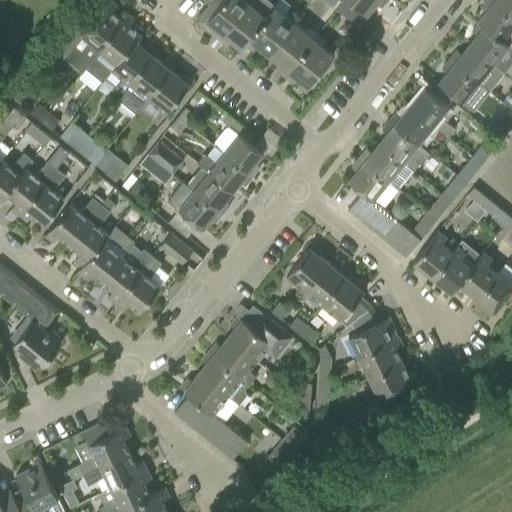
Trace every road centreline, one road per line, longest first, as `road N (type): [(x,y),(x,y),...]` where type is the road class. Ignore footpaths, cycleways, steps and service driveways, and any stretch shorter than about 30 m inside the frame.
road 1 (unclassified): [(140,359),(163,344),(291,187)]
road 2 (residential): [(453,344),(396,270),(291,187)]
road 3 (residential): [(324,146),(168,26),(159,0)]
road 4 (unclassified): [(324,146),(445,0)]
road 5 (residential): [(140,359),(0,247)]
road 6 (residential): [(226,472),(111,377)]
road 7 (unclassified): [(0,431),(111,377)]
